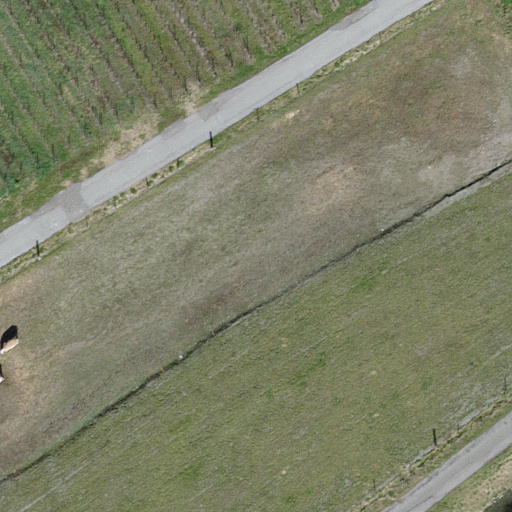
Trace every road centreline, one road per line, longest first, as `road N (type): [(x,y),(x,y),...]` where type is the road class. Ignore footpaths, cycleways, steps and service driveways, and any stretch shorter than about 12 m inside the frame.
road 1 (unclassified): [(406,0),(0,252)]
road 2 (unclassified): [(511,419),(393,511)]
